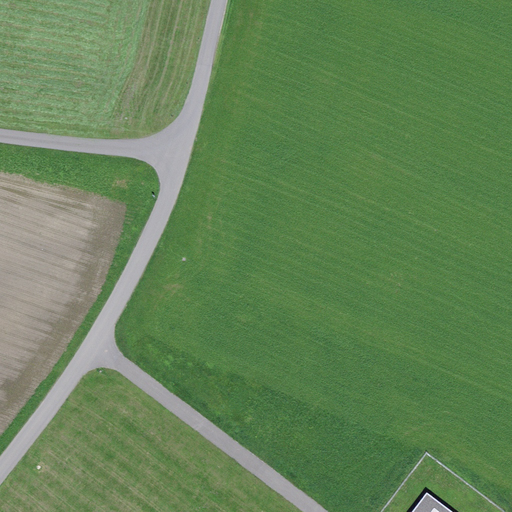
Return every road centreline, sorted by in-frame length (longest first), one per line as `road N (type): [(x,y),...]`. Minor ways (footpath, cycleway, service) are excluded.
road 1 (unclassified): [(186,152),(136,277),(95,348),(0,470)]
road 2 (track): [(311,511),(95,348)]
road 3 (unclassified): [(0,133),(186,152)]
road 4 (unclassified): [(219,0),(186,152)]
